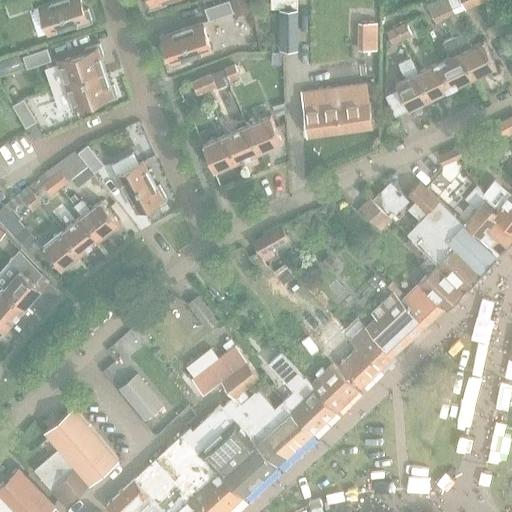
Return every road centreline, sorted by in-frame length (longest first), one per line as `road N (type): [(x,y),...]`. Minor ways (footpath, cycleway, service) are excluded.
road 1 (residential): [(511,98),(207,245)]
road 2 (residential): [(207,245),(0,431)]
road 3 (tertiary): [(458,510),(511,292)]
road 4 (residential): [(146,103),(90,127),(0,187)]
road 5 (residential): [(207,245),(146,103)]
road 6 (tertiary): [(324,511),(375,501),(458,510)]
